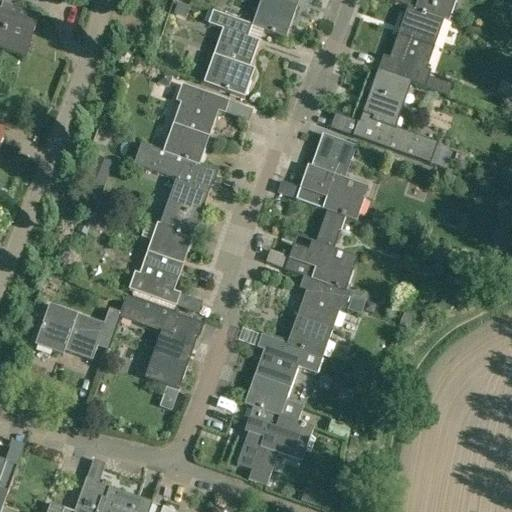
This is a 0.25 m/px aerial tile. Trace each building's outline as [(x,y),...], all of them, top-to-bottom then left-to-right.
[(263,0),(253,30),(285,42),(300,0),(263,0)] [(390,0),(389,4),(409,11),(409,10),(443,22),(443,23),(446,24),(448,24),(456,0),(390,0)] [(0,48),(25,57),(38,20),(0,5),(0,48)] [(386,60),(380,74),(405,83),(404,84),(424,91),(447,99),(451,88),(428,80),(430,74),(426,72),(443,23),(443,22),(409,10),(409,11),(391,62),(386,60)] [(205,87),(244,101),(254,73),(250,72),(260,45),(238,37),(242,26),(214,16),(210,27),(225,32),(205,87)] [(155,85),(169,90),(174,76),(160,71),(155,85)] [(354,140),(430,167),(430,166),(436,150),(437,146),(396,131),(400,118),(393,116),(404,84),(405,83),(380,74),(361,126),(359,126),(354,140)] [(180,107),(163,156),(200,169),(219,115),(224,117),(228,105),(182,89),(176,105),(180,107)] [(326,215),(344,221),(345,219),(357,223),(368,191),(344,182),(356,148),(323,137),(310,171),(326,176),(322,185),(304,178),(296,201),(327,212),(326,215)] [(163,156),(140,148),(133,167),(176,182),(160,227),(167,229),(166,230),(194,239),(212,187),(214,188),(218,175),(200,169),(163,156)] [(453,156),(436,150),(430,166),(447,172),(453,156)] [(92,195),(101,198),(113,165),(108,163),(104,163),(92,195)] [(370,204),(364,224),(375,227),(381,207),(370,204)] [(285,274),(304,280),(304,279),(345,293),(357,260),(333,252),(344,221),(326,215),(311,257),(293,250),(285,274)] [(175,294),(194,239),(166,230),(167,229),(160,227),(157,226),(139,275),(135,274),(129,291),(176,308),(181,296),(175,294)] [(460,259),(475,265),(478,256),(463,251),(460,259)] [(442,275),(445,290),(459,287),(456,272),(442,275)] [(305,295),(287,347),(286,347),(309,356),(310,355),(323,360),(340,311),(345,313),(351,296),(345,294),(345,293),(304,279),(304,280),(299,293),(305,295)] [(167,388),(178,392),(198,337),(199,337),(203,326),(126,299),(121,314),(121,315),(120,319),(161,334),(145,380),(167,388)] [(365,311),(373,313),(375,306),(368,303),(365,311)] [(109,352),(120,319),(121,315),(109,311),(104,326),(49,307),(35,347),(63,357),(65,352),(92,362),(97,348),(109,352)] [(253,410),(281,420),(297,425),(303,408),(287,403),(298,370),(317,377),(323,360),(310,355),(309,356),(286,347),(287,347),(262,338),(257,351),(263,354),(244,407),(253,410)] [(319,389),(329,392),(332,382),(323,379),(319,389)] [(178,392),(167,388),(159,408),(164,410),(171,412),(176,397),(178,392)] [(302,466),(314,431),(297,425),(281,420),(253,410),(244,434),(250,436),(247,444),(245,443),(236,467),(252,473),(248,483),(266,490),(277,457),(302,466)] [(326,435),(347,441),(351,428),(331,421),(326,435)] [(0,511),(1,508),(16,467),(0,461),(0,511)] [(148,511),(151,506),(99,487),(100,484),(86,479),(73,511),(148,511)] [(329,511),(333,502),(323,498),(318,511),(321,511),(329,511)]
